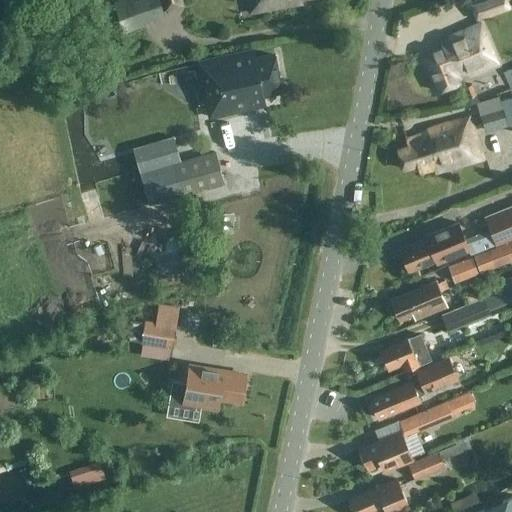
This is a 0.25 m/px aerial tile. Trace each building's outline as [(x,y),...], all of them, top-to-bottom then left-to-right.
[(159,0),(129,0),(115,5),(123,33),(144,27),(142,23),(165,15),(159,0)] [(162,0),(165,9),(181,4),(179,0),(162,0)] [(247,0),(250,13),(300,3),(299,0),(247,0)] [(476,20),(479,19),(510,8),(507,0),(480,0),(470,4),(476,20)] [(443,47),(423,55),(438,91),(459,83),(458,80),(497,62),(479,22),(440,39),(443,47)] [(161,54),(186,54),(186,43),(161,43),(161,54)] [(199,62),(210,117),(264,104),(262,94),(280,90),(274,55),(255,58),(253,49),(199,62)] [(401,58),(390,63),(399,86),(411,81),(401,58)] [(78,63),(68,65),(74,95),(83,93),(78,63)] [(507,126),(504,117),(499,101),(493,103),(491,96),(475,101),(485,132),(507,126)] [(511,97),(499,101),(504,117),(511,114),(511,97)] [(470,116),(430,127),(415,136),(406,138),(408,147),(397,150),(402,168),(417,164),(419,172),(434,168),(435,172),(483,158),(470,116)] [(214,152),(175,163),(184,194),(223,183),(214,152)] [(465,238),(460,226),(458,221),(424,235),(426,240),(401,250),(409,269),(433,258),(436,265),(470,250),(472,254),(496,244),(511,236),(511,203),(484,215),(489,228),(465,238)] [(184,268),(178,214),(158,217),(163,255),(165,255),(167,270),(184,268)] [(511,239),(474,255),(481,271),(511,257),(511,239)] [(453,283),(467,277),(478,272),(472,257),(461,262),(448,267),(453,283)] [(147,272),(152,284),(165,279),(161,267),(147,272)] [(391,300),(398,318),(412,313),(415,319),(445,306),(442,301),(443,300),(439,291),(448,287),(445,279),(436,283),(436,281),(391,300)] [(449,331),(511,304),(511,283),(483,295),(484,297),(442,314),(449,331)] [(140,344),(172,349),(178,310),(157,307),(155,322),(144,320),(140,344)] [(405,370),(430,359),(419,334),(380,350),(388,368),(402,363),(405,370)] [(417,401),(417,400),(415,398),(456,380),(446,356),(410,370),(416,386),(412,388),(410,383),(370,399),(378,418),(417,401)] [(245,374),(189,365),(183,402),(216,407),(218,397),(240,401),(245,374)] [(422,444),(416,431),(452,415),(451,414),(475,404),(469,390),(445,400),(399,419),(405,434),(402,436),(400,432),(360,449),(368,467),(379,462),(382,470),(399,463),(395,455),(408,450),(407,449),(422,444)] [(445,467),(442,460),(470,447),(466,437),(437,450),(407,463),(415,480),(445,467)] [(394,511),(408,506),(397,479),(349,499),(355,511),(368,511),(383,506),(385,511),(394,511)] [(478,491),(454,502),(458,510),(483,499),(478,491)] [(511,511),(511,496),(475,511),(511,511)]
